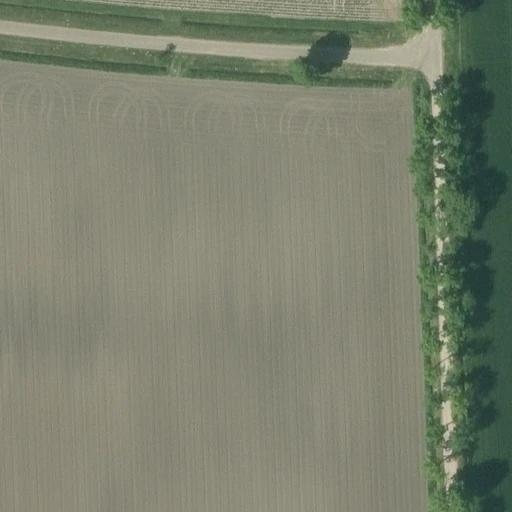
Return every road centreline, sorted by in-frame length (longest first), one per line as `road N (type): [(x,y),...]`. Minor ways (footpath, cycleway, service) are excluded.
road 1 (unclassified): [(0,26),(433,64),(431,0)]
road 2 (track): [(453,511),(433,64)]
